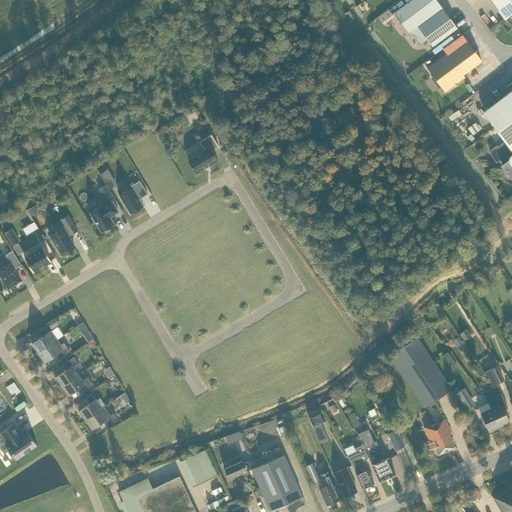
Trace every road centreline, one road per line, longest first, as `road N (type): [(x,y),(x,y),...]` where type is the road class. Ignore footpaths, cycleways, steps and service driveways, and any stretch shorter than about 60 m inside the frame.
road 1 (residential): [(116,259),(181,359),(298,288),(229,175)]
road 2 (residential): [(99,511),(72,451),(0,349)]
road 3 (primary): [(379,511),(511,451)]
road 4 (residential): [(116,259),(126,238),(229,175)]
road 5 (residential): [(0,331),(116,259)]
